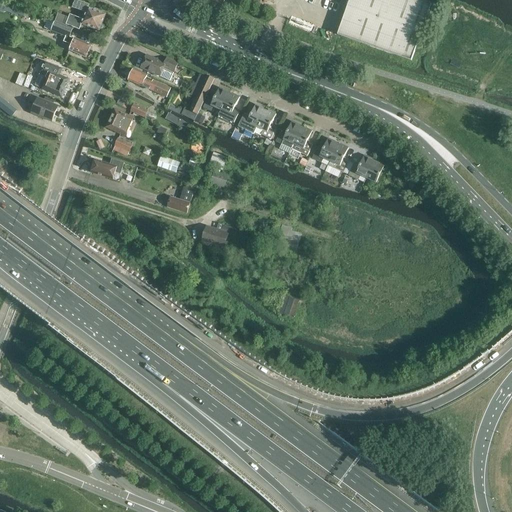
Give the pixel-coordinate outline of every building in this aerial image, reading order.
[(99,32),(106,14),(89,8),(89,5),(77,0),(75,0),(73,8),(85,13),(82,20),(70,15),(69,17),(59,14),(56,21),(79,31),(82,25),(99,32)] [(417,0),(350,0),(338,36),(412,62),(432,5),(417,0)] [(0,11),(4,13),(5,11),(18,16),(18,14),(24,16),(26,11),(0,1),(0,11)] [(86,59),(92,45),(73,36),(71,35),(73,31),(74,30),(55,23),(51,31),(66,37),(64,42),(71,45),(69,51),(86,59)] [(142,69),(160,77),(170,82),(179,63),(168,58),(165,64),(147,56),(142,69)] [(42,67),(61,75),(64,67),(45,59),(42,67)] [(143,87),(154,92),(167,98),(171,89),(154,81),(152,84),(145,81),(147,76),(134,70),(133,71),(131,72),(131,73),(131,76),(129,80),(143,87)] [(30,71),(28,75),(20,73),(17,84),(33,88),(37,73),(30,71)] [(42,90),(62,98),(70,80),(50,71),(42,90)] [(206,77),(199,92),(207,96),(214,80),(206,77)] [(221,111),(230,93),(220,88),(215,99),(209,97),(204,108),(213,113),(215,108),(221,111)] [(230,93),(221,111),(228,114),(225,118),(235,123),(240,111),(235,109),(240,98),(230,93)] [(52,121),(59,105),(38,97),(31,113),(52,121)] [(185,110),(182,116),(195,122),(198,116),(204,101),(196,97),(189,112),(185,110)] [(15,111),(13,109),(0,98),(0,107),(8,114),(12,115),(15,111)] [(135,104),(132,112),(146,118),(149,111),(135,104)] [(255,135),(258,128),(266,110),(256,105),(251,116),(245,114),(239,127),(255,135)] [(110,119),(132,129),(134,126),(131,125),(134,118),(115,110),(110,119)] [(266,110),(258,128),(264,131),(262,135),(271,140),(277,128),(271,126),(276,115),(266,110)] [(131,132),(132,129),(110,119),(106,128),(121,135),(125,137),(128,131),(131,132)] [(294,145),(302,127),(292,122),(287,133),(281,131),(276,142),(282,145),(280,149),(290,154),(294,145)] [(313,132),(302,127),(294,145),(300,148),(298,152),(308,157),(313,145),(307,143),(313,132)] [(127,157),(129,153),(133,146),(119,139),(115,146),(113,151),(127,157)] [(324,159),(330,162),(339,144),(329,139),(323,150),(318,148),(312,159),(322,163),(324,159)] [(349,148),(339,144),(330,162),(336,165),(334,169),(344,174),(349,162),(344,160),(349,148)] [(224,171),(228,158),(215,153),(210,166),(224,171)] [(360,176),(366,179),(375,161),(365,156),(360,167),(354,165),(349,176),(358,180),(360,176)] [(178,165),(161,159),(158,166),(176,173),(178,165)] [(121,175),(124,164),(112,160),(110,167),(95,162),(91,174),(114,181),(116,174),(121,175)] [(375,161),(366,179),(373,182),(371,186),(380,191),(386,179),(380,177),(385,165),(375,161)] [(191,178),(194,171),(181,166),(178,174),(191,178)] [(225,189),(229,176),(214,172),(211,185),(225,189)] [(167,209),(187,214),(194,192),(184,189),(180,201),(171,198),(167,209)] [(201,242),(210,244),(224,249),(229,234),(235,236),(236,230),(233,228),(219,223),(217,229),(206,225),(201,242)] [(302,235),(292,231),(292,229),(283,226),(278,241),(284,243),(282,247),(297,252),(302,235)] [(279,314),(294,319),(299,301),(285,296),(279,314)]
